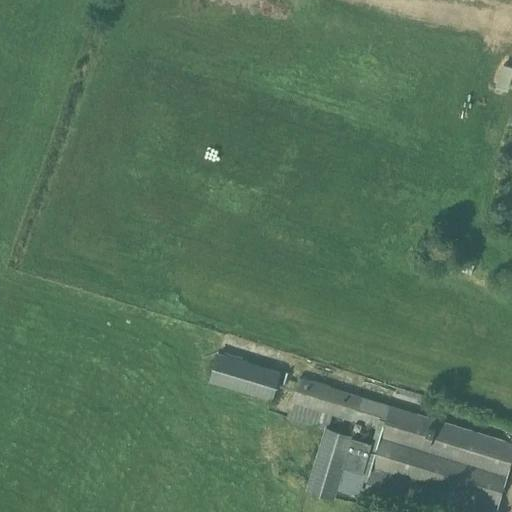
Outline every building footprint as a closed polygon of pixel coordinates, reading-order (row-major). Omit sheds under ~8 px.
[(293,0),(293,2),(351,13),(353,0),(293,0)] [(418,0),(413,27),(458,35),(463,8),(418,0)] [(280,372),(218,353),(210,380),(271,399),(280,372)] [(291,403),(287,417),(327,430),(327,431),(351,438),(335,491),(405,511),(496,511),(511,461),(511,442),(299,378),(291,403)] [(396,393),(428,403),(430,398),(397,389),(396,393)] [(325,430),(306,490),(333,498),(335,491),(351,438),(327,431),(325,430)]
